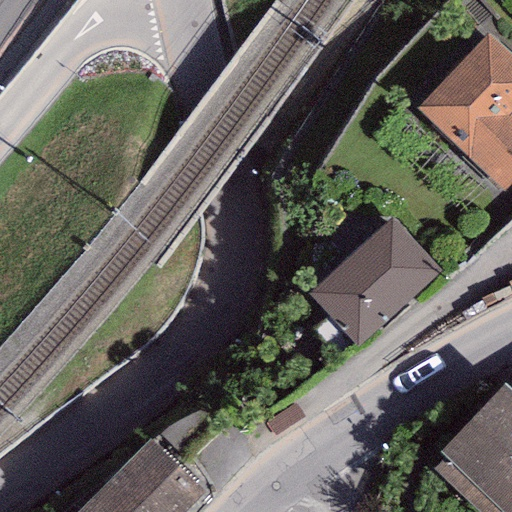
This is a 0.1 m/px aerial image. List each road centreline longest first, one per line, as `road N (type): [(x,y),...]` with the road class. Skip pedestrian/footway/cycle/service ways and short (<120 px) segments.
road 1 (unclassified): [(0,490),(168,365),(220,297),(230,215),(185,0)]
road 2 (unclassified): [(511,334),(310,455)]
road 3 (unclassified): [(0,125),(87,25),(175,0)]
